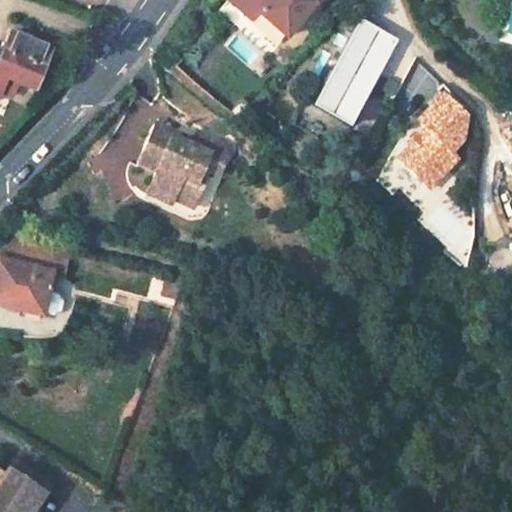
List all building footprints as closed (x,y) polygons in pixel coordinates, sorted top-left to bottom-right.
[(318,0),(223,0),(221,4),(246,24),(254,15),(258,9),(273,20),(269,26),(283,37),(311,1),(315,4),(318,0)] [(273,20),(258,9),(254,15),(269,26),(273,20)] [(391,44),(353,23),(306,108),(344,129),(391,44)] [(34,88),(51,48),(10,32),(2,51),(0,55),(0,91),(12,96),(19,82),(34,88)] [(462,118),(440,97),(414,124),(424,133),(419,139),(417,137),(407,135),(400,142),(402,152),(394,161),(425,190),(454,160),(448,153),(459,142),(462,118)] [(221,175),(231,145),(197,132),(192,146),(172,140),(174,136),(154,129),(140,169),(158,176),(152,193),(177,202),(179,197),(199,205),(206,187),(200,185),(205,169),(221,175)] [(0,231),(0,258),(28,265),(34,238),(0,231)] [(28,265),(0,258),(0,305),(41,315),(42,310),(54,313),(62,309),(64,300),(59,293),(47,290),(52,271),(64,274),(70,246),(34,238),(28,265)] [(166,274),(161,295),(176,299),(181,278),(166,274)] [(0,511),(27,511),(41,492),(10,471),(5,477),(0,473),(0,511)]
